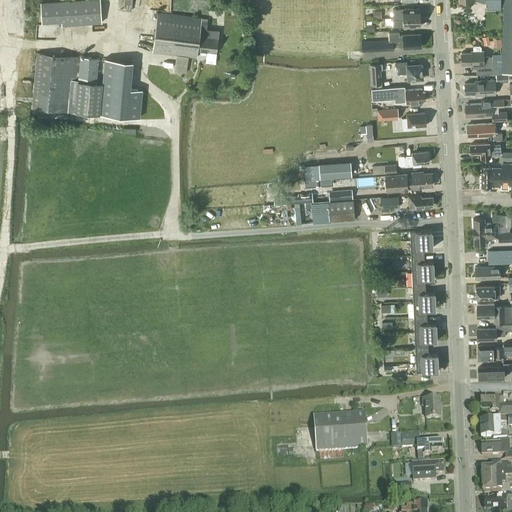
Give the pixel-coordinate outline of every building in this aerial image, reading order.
[(100,0),(58,0),(41,1),(42,22),(61,20),(62,25),(102,22),(100,0)] [(120,0),(121,9),(133,8),(131,0),(120,0)] [(490,11),(501,11),(500,0),(458,0),(459,1),(476,1),(482,0),(488,0),(488,9),(490,9),(490,11)] [(393,18),(420,17),(419,8),(393,9),(393,18)] [(198,50),(217,52),(219,30),(207,29),(208,19),(157,12),(152,52),(197,57),(198,50)] [(420,26),(420,17),(393,18),(393,26),(403,26),(420,26)] [(420,33),(403,34),(399,34),(399,31),(389,31),(390,41),(362,42),(362,51),(394,49),(394,45),(403,45),(403,48),(421,47),(420,33)] [(477,74),(493,73),(493,56),(484,56),(484,51),(473,51),(473,52),(462,52),(462,64),(471,64),(472,68),(477,67),(477,74)] [(102,82),(97,81),(99,58),(37,52),(32,108),(76,112),(99,114),(102,82)] [(188,56),(176,55),(174,70),(186,71),(188,56)] [(501,73),(501,68),(501,62),(502,56),(493,56),(493,73),(501,73)] [(140,118),(142,90),(130,88),(132,61),(105,58),(102,82),(99,114),(121,116),(140,118)] [(422,63),(408,64),(407,60),(397,61),(398,73),(407,73),(408,79),(423,78),(422,63)] [(372,87),(382,87),(380,62),(370,63),(372,87)] [(509,74),(496,74),(497,82),(509,82),(509,74)] [(476,94),(495,93),(495,80),(476,80),(476,82),(465,82),(465,93),(476,93),(476,94)] [(393,87),(393,97),(395,97),(395,101),(406,101),(406,102),(423,101),(423,99),(426,99),(425,89),(423,89),(423,88),(405,89),(405,86),(393,87)] [(372,99),(393,98),(392,87),(372,88),(372,99)] [(493,114),(492,108),(499,108),(499,105),(510,104),(509,98),(484,99),(484,103),(466,104),(467,115),(491,114),(491,120),(507,119),(507,113),(493,114)] [(399,119),(398,108),(378,110),(378,120),(399,119)] [(416,125),(426,124),(425,111),(407,113),(407,117),(402,117),(403,129),(415,128),(416,125)] [(468,136),(493,134),(492,123),(467,124),(468,136)] [(501,144),(490,144),(489,143),(470,144),(470,153),(480,152),(481,158),(490,158),(490,156),(502,155),(501,144)] [(421,163),(429,162),(428,151),(412,152),(413,155),(405,156),(405,166),(413,165),(413,166),(421,165),(421,163)] [(320,178),(352,177),(351,161),(319,163),(320,178)] [(509,184),(511,183),(511,163),(502,163),(502,167),(492,166),(492,165),(482,165),(482,186),(492,186),(492,183),(501,183),(501,189),(509,189),(509,184)] [(373,174),(397,172),(396,164),(372,166),(373,174)] [(407,175),(407,174),(387,175),(389,190),(408,189),(408,188),(413,187),(413,188),(422,187),(422,186),(432,185),(431,173),(423,174),(423,172),(411,173),(412,174),(407,175)] [(333,178),(304,180),(304,186),(334,184),(333,178)] [(353,199),(352,190),(328,192),(329,200),(353,199)] [(275,205),(313,202),(312,192),(309,193),(309,194),(301,195),(301,193),(298,194),(298,195),(288,196),(288,195),(274,196),(275,205)] [(381,196),(382,206),(399,205),(399,195),(381,196)] [(433,205),(432,196),(422,197),(422,195),(409,196),(410,209),(423,208),(423,206),(433,205)] [(354,218),(353,200),(311,202),(312,222),(330,221),(354,218)] [(473,218),(474,230),(498,229),(498,226),(505,226),(505,214),(492,213),(493,223),(491,223),(491,221),(485,221),(485,217),(473,218)] [(498,232),(498,229),(474,230),(474,244),(486,244),(486,240),(492,240),(492,237),(498,237),(498,241),(511,241),(511,232),(498,232)] [(410,240),(432,239),(432,230),(416,231),(410,231),(410,240)] [(433,248),(432,239),(410,240),(411,255),(424,255),(424,248),(433,248)] [(490,263),(506,263),(505,250),(489,251),(490,263)] [(411,255),(412,271),(434,270),(433,261),(424,261),(424,255),(411,255)] [(476,278),(500,277),(500,265),(475,266),(476,278)] [(408,290),(425,289),(425,279),(434,279),(434,270),(412,271),(412,286),(408,286),(408,290)] [(380,279),(380,287),(395,286),(394,278),(380,279)] [(500,285),(494,285),(475,286),(476,299),(487,298),(500,298),(500,285)] [(413,293),(413,301),(435,300),(435,292),(426,292),(425,289),(408,290),(408,293),(413,293)] [(435,309),(435,300),(413,301),(414,317),(427,316),(426,310),(435,309)] [(495,322),(505,322),(511,321),(511,305),(495,306),(495,303),(477,304),(477,317),(495,317),(495,322)] [(427,323),(427,316),(414,317),(414,332),(436,331),(436,322),(427,323)] [(477,340),(497,339),(497,335),(505,334),(505,330),(511,329),(511,326),(511,323),(496,324),(496,328),(477,328),(477,340)] [(437,340),(436,331),(414,332),(415,345),(428,345),(428,340),(437,340)] [(511,352),(511,343),(503,343),(504,353),(511,352)] [(495,359),(495,356),(495,347),(495,346),(495,344),(477,345),(478,360),(495,359)] [(415,345),(416,363),(438,362),(437,353),(428,354),(428,345),(415,345)] [(503,346),(495,346),(495,347),(495,356),(503,356),(503,346)] [(438,371),(438,362),(416,363),(416,372),(422,371),(422,372),(438,371)] [(504,377),(504,373),(503,366),(478,367),(478,378),(504,377)] [(497,416),(508,416),(511,415),(511,405),(503,405),(503,399),(503,398),(498,398),(480,398),(480,410),(489,410),(489,413),(497,413),(497,416)] [(440,418),(439,399),(422,399),(422,407),(425,407),(425,418),(440,418)] [(364,411),(313,414),(315,451),(366,448),(364,411)] [(505,422),(505,418),(480,420),(481,438),(493,437),(493,439),(506,438),(506,432),(500,432),(499,423),(505,422)] [(419,434),(401,436),(403,448),(417,446),(420,446),(419,441),(419,434)] [(392,449),(403,448),(401,436),(401,435),(391,436),(392,449)] [(419,441),(420,446),(417,446),(418,453),(422,452),(422,455),(431,454),(431,452),(438,451),(438,448),(441,448),(441,440),(421,441),(419,441)] [(499,441),(499,443),(481,444),(482,455),(505,454),(505,460),(511,459),(511,451),(509,452),(509,440),(499,441)] [(443,462),(423,463),(412,464),(413,481),(435,480),(435,473),(444,473),(443,462)] [(482,468),(482,477),(501,477),(501,476),(505,476),(511,476),(511,467),(511,465),(501,465),(501,463),(491,463),(492,467),(489,467),(489,468),(482,468)] [(505,476),(501,476),(501,477),(482,477),(482,491),(502,491),(501,483),(505,483),(505,476)] [(403,490),(396,490),(396,495),(411,495),(411,484),(403,485),(403,490)] [(511,494),(507,494),(508,496),(492,496),(492,498),(484,498),(484,500),(483,502),(483,504),(484,505),(484,510),(492,510),(492,511),(506,511),(506,508),(511,507),(511,494)]
